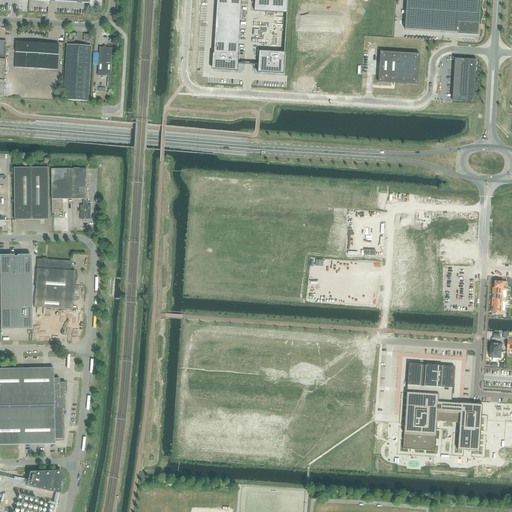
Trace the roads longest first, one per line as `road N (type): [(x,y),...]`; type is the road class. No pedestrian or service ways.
road 1 (primary): [(0,130),(407,160),(474,179)]
road 2 (primary): [(473,146),(410,154),(0,123)]
road 3 (unclassified): [(493,52),(440,51),(429,93),(415,104),(199,90),(185,81)]
road 4 (residential): [(479,346),(382,340),(394,204),(481,210)]
road 5 (unclassified): [(87,347),(89,241),(0,238)]
